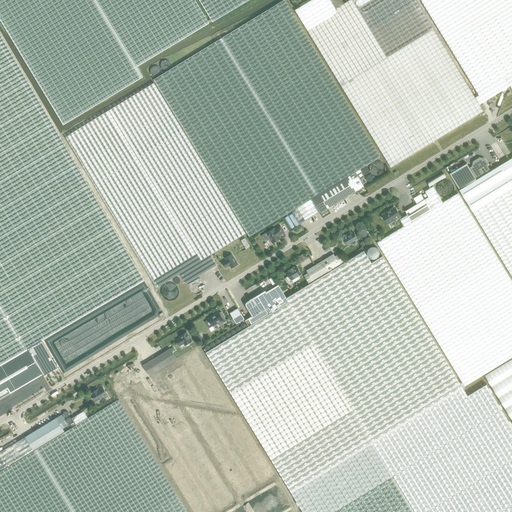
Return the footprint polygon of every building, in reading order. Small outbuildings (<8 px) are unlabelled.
[(0,0),(0,18),(64,125),(143,77),(137,66),(164,50),(209,23),(195,0),(0,0)] [(250,237),(292,211),(350,176),(355,172),(381,157),(284,0),(283,0),(154,79),(250,237)] [(199,0),(212,22),(248,0),(199,0)] [(479,104),(475,98),(415,0),(349,0),(335,9),(330,0),(311,0),(295,10),(391,167),(483,111),(479,104)] [(330,0),(335,9),(344,3),(341,0),(330,0)] [(511,0),(421,0),(479,95),(511,75),(511,0)] [(0,364),(40,341),(143,280),(59,135),(0,34),(0,364)] [(171,66),(172,64),(171,63),(170,61),(169,60),(167,60),(166,60),(164,60),(163,61),(162,63),(161,65),(161,66),(162,68),(163,69),(165,70),(167,70),(168,70),(170,69),(171,68),(171,66)] [(152,68),(151,69),(151,71),(151,73),(152,74),(153,75),(155,76),(157,76),(158,76),(159,75),(160,73),(161,72),(161,70),(160,69),(160,67),(158,66),(157,66),(155,66),(153,66),(152,68)] [(479,95),(475,98),(479,104),(510,85),(511,88),(511,75),(479,95)] [(154,83),(65,137),(157,287),(180,273),(211,254),(245,233),(154,83)] [(450,174),(459,190),(491,171),(487,166),(488,163),(485,158),(480,157),(473,161),(472,166),(469,168),(467,163),(450,174)] [(511,158),(491,171),(459,190),(511,276),(511,158)] [(372,165),(371,167),(371,169),(371,172),(372,174),(374,175),(376,176),(379,177),(381,176),(383,175),(385,173),(386,170),(385,168),(384,165),(383,163),(380,162),(378,162),(376,162),(374,163),(372,165)] [(364,186),(355,172),(350,176),(292,211),(300,224),(319,212),(320,213),(364,186)] [(428,197),(425,199),(431,209),(412,221),(408,214),(400,219),(404,226),(377,242),(465,386),(511,357),(511,281),(458,193),(443,202),(433,186),(425,191),(428,197)] [(405,211),(408,214),(412,221),(431,209),(425,199),(424,200),(421,194),(414,198),(417,204),(405,211)] [(388,224),(401,216),(395,207),(382,215),(383,216),(382,216),(382,217),(383,218),(384,219),(385,218),(388,224)] [(267,232),(261,236),(265,242),(271,239),(271,240),(272,242),(273,242),(273,243),(280,238),(278,236),(284,233),(280,227),(275,230),(274,229),(267,233),(267,232)] [(348,245),(358,239),(354,232),(350,234),(349,233),(344,236),(345,237),(344,238),(345,240),(344,241),(346,243),(347,243),(348,245)] [(463,387),(383,256),(371,263),(364,251),(309,284),(287,298),(286,298),(289,302),(252,325),(207,353),(291,492),(463,387)] [(304,275),(309,283),(344,262),(339,253),(335,256),(333,253),(306,270),(308,272),(304,275)] [(238,264),(232,254),(221,260),(226,268),(228,266),(228,265),(229,265),(231,268),(238,264)] [(217,265),(211,255),(180,273),(186,284),(217,265)] [(289,276),(286,278),(287,280),(288,282),(291,280),(302,274),(297,267),(295,268),(294,267),(288,270),(289,271),(287,273),(289,276)] [(246,304),(246,305),(246,306),(252,316),(248,318),(252,325),(289,302),(286,298),(287,298),(279,284),(266,292),(265,290),(247,302),(246,302),(246,303),(246,304)] [(237,324),(245,319),(238,308),(230,313),(237,324)] [(209,320),(205,322),(209,328),(211,332),(215,330),(213,326),(218,323),(219,325),(226,320),(221,312),(219,313),(219,312),(208,319),(209,320)] [(176,340),(180,346),(184,343),(185,345),(192,341),(187,332),(180,336),(180,337),(176,340)] [(40,341),(0,364),(0,392),(7,388),(10,393),(42,374),(43,375),(44,375),(45,374),(57,367),(57,366),(56,367),(48,354),(40,341)] [(120,380),(126,390),(150,375),(149,375),(177,359),(173,352),(170,349),(170,348),(143,365),(120,380)] [(125,402),(192,511),(511,511),(511,425),(487,384),(467,395),(463,387),(291,492),(207,353),(204,348),(178,363),(176,359),(171,362),(175,371),(125,402)] [(511,359),(485,376),(511,420),(511,359)] [(96,401),(107,394),(102,387),(98,389),(98,388),(91,393),(92,393),(91,394),(93,398),(94,397),(96,401)] [(76,425),(65,432),(1,471),(0,471),(0,511),(187,511),(177,495),(119,399),(88,418),(84,411),(72,418),(76,425)] [(0,452),(0,468),(1,471),(65,432),(63,428),(68,425),(62,414),(0,452)]
